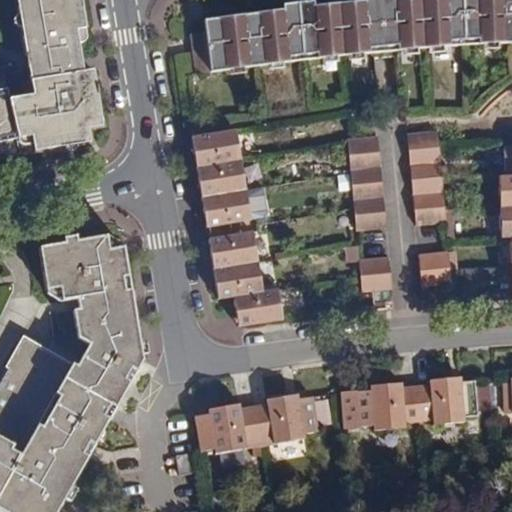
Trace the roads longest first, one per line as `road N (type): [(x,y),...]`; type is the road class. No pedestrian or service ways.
road 1 (residential): [(152,179),(182,360),(511,329)]
road 2 (residential): [(124,0),(152,179)]
road 3 (residential): [(0,213),(152,179)]
